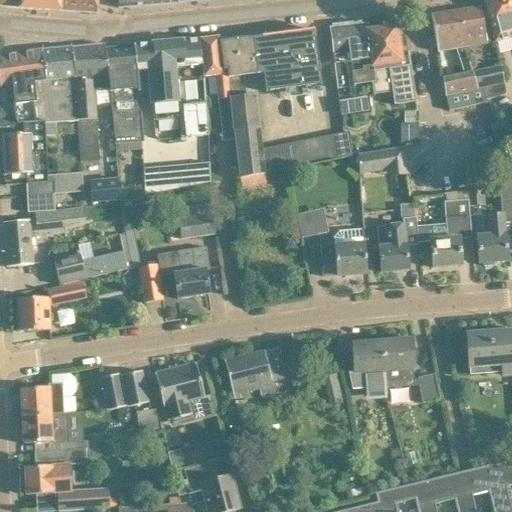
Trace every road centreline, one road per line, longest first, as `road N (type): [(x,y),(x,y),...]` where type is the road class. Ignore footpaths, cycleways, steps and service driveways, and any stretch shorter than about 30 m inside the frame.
road 1 (residential): [(0,363),(401,303),(511,296)]
road 2 (residential): [(104,30),(369,0)]
